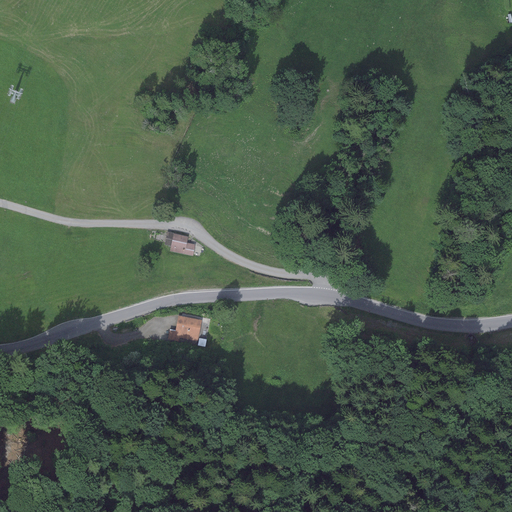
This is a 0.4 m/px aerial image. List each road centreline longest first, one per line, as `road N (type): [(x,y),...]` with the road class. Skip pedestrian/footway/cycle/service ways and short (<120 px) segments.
road 1 (unclassified): [(0,349),(178,298),(267,292),(342,296),(436,324),(511,322)]
road 2 (track): [(342,296),(314,278),(253,266),(182,226),(77,223),(0,203)]
